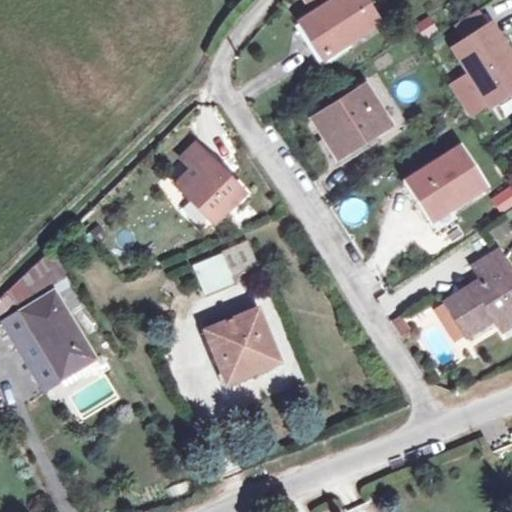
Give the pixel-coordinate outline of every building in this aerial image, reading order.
[(364,0),(333,0),(300,21),(322,57),(378,21),(364,0)] [(454,24),(464,40),(486,26),(475,10),(454,24)] [(412,22),(419,40),(436,33),(428,16),(412,22)] [(464,40),(452,48),(466,71),(448,83),(469,117),(489,105),(511,90),(511,57),(490,24),(486,26),(464,40)] [(364,86),(313,119),(337,157),(388,124),(364,86)] [(190,170),(205,155),(194,144),(180,159),(190,170)] [(458,146),(406,179),(432,219),(484,186),(458,146)] [(190,170),(175,185),(212,223),(242,193),(225,176),(222,179),(214,170),(217,167),(205,155),(190,170)] [(245,244),(191,266),(203,294),(233,282),(229,273),(252,263),(245,244)] [(49,250),(7,291),(16,307),(66,277),(49,250)] [(480,280),(444,302),(445,305),(462,333),(463,336),(492,319),(496,326),(497,326),(511,316),(511,274),(497,250),(472,267),(480,280)] [(69,285),(59,290),(71,311),(82,304),(69,285)] [(53,292),(21,312),(60,379),(93,359),(53,292)] [(462,333),(445,305),(434,311),(451,340),(462,333)] [(257,309),(205,330),(226,382),(278,361),(257,309)] [(60,379),(21,312),(4,322),(43,389),(60,379)] [(511,325),(511,316),(497,326),(500,332),(511,325)]
